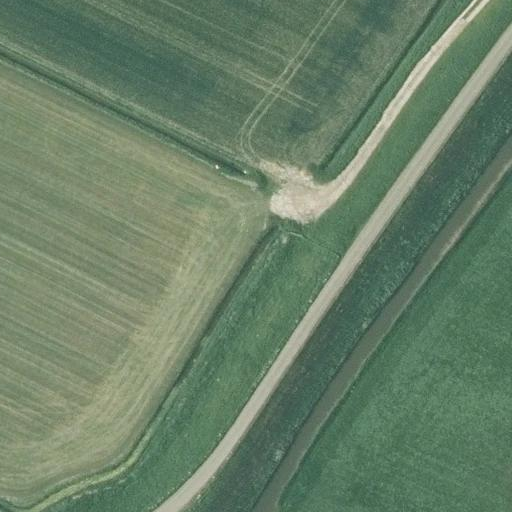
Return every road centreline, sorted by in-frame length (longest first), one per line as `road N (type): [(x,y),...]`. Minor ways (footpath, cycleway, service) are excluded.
road 1 (unclassified): [(511,32),(205,469),(163,511)]
road 2 (track): [(279,184),(306,200),(336,191),(425,63),(484,0)]
